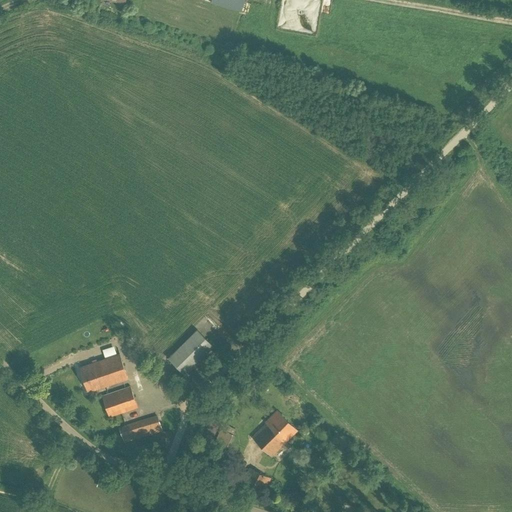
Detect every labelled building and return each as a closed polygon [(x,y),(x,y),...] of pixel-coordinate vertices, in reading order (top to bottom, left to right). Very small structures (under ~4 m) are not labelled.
[(185,375),(215,347),(199,330),(169,359),(185,375)] [(88,393),(106,387),(128,379),(119,354),(80,368),(88,393)] [(109,417),(138,408),(131,386),(102,396),(109,417)] [(271,457),(297,430),(278,411),(252,438),(271,457)] [(124,443),(162,431),(157,416),(139,421),(119,427),(124,443)] [(226,454),(235,436),(232,435),(235,429),(225,424),(209,457),(219,462),(223,453),(226,454)] [(263,499),(272,479),(249,467),(238,487),(263,499)]
